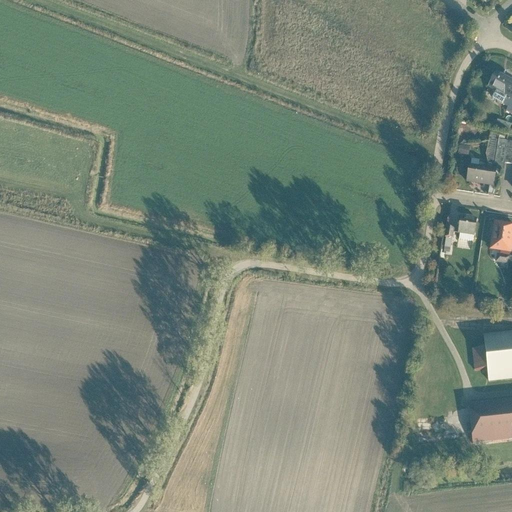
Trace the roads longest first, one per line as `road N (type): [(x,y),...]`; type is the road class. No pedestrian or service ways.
road 1 (unclassified): [(419,283),(241,269),(230,279),(162,472),(136,511)]
road 2 (track): [(441,153),(40,0)]
road 3 (track): [(0,202),(232,255),(243,269)]
road 4 (residential): [(488,29),(460,76),(437,193)]
